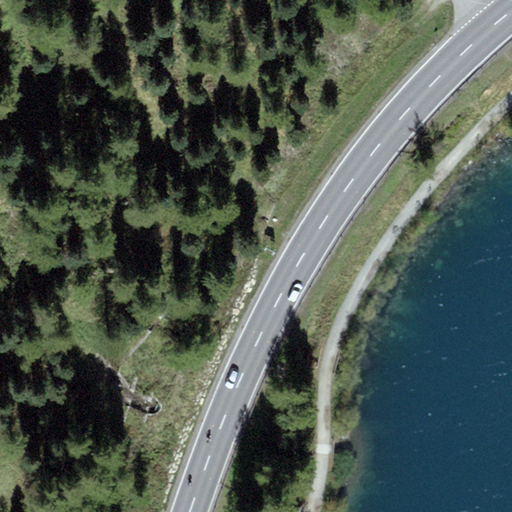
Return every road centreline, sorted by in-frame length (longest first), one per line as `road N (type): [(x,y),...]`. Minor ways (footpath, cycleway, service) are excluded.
road 1 (primary): [(189,511),(246,366),(320,228),(426,87),(511,10)]
road 2 (track): [(314,511),(325,384),(340,320),(392,234),(511,101)]
